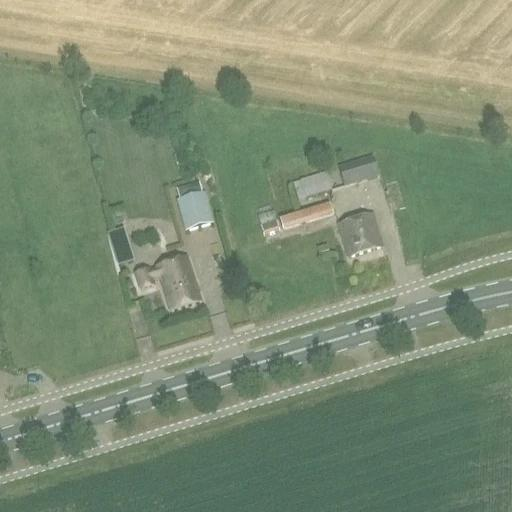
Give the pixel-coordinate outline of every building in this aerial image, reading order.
[(381,179),(375,159),(341,169),(346,190),(381,179)] [(289,185),(294,203),(325,194),(320,176),(289,185)] [(180,203),(189,234),(216,227),(208,196),(180,203)] [(274,221),(277,232),(328,221),(326,209),(274,221)] [(340,228),(350,261),(384,250),(374,218),(340,228)] [(162,281),(173,316),(204,306),(190,261),(159,270),(160,272),(152,275),(151,272),(138,276),(143,293),(157,289),(155,283),(162,281)]
